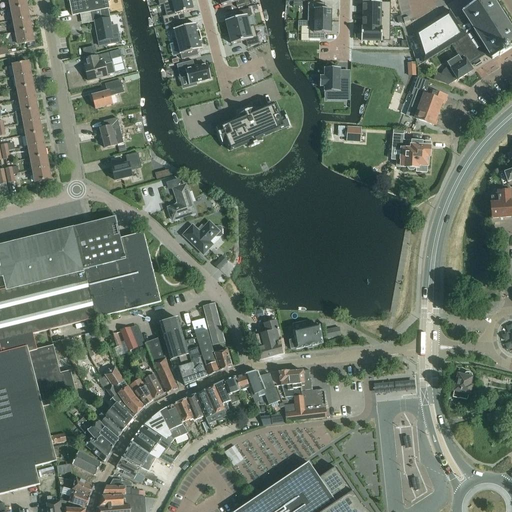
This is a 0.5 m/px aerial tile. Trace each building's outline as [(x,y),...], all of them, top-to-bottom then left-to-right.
[(8,0),(11,11),(27,8),(25,0),(8,0)] [(68,0),(72,16),(91,12),(91,16),(107,13),(106,9),(110,9),(108,2),(110,1),(110,0),(68,0)] [(193,10),(190,0),(179,0),(166,4),(164,4),(167,16),(162,17),(164,25),(182,20),(180,13),(183,12),(193,10)] [(445,13),(431,22),(413,33),(422,61),(423,63),(451,45),(458,56),(461,62),(466,59),(470,66),(473,63),(475,65),(480,62),(479,60),(489,54),(492,59),(499,54),(499,55),(511,46),(511,45),(511,46),(511,45),(511,30),(492,0),(480,0),(462,12),(463,14),(466,17),(457,18),(454,18),(449,10),(445,13)] [(363,2),(363,15),(390,15),(390,2),(381,2),(363,2)] [(307,21),(307,22),(309,22),(309,21),(332,22),(332,10),(325,9),(325,3),(307,3),(307,21)] [(13,21),(29,18),(27,8),(11,11),(13,21)] [(239,18),(225,21),(228,33),(249,27),(246,17),(252,15),(250,9),(238,12),(239,18)] [(108,19),(107,13),(91,16),(93,22),(95,22),(99,41),(100,48),(120,44),(118,33),(112,34),(109,19),(108,19)] [(363,27),(363,28),(390,28),(390,15),(363,15),(363,27)] [(29,18),(13,21),(15,33),(31,30),(29,18)] [(177,42),(200,36),(199,31),(197,32),(195,24),(190,25),(189,21),(172,25),(177,42)] [(309,26),(309,39),(324,39),(324,33),(331,33),(332,22),(309,21),(309,22),(309,26)] [(249,27),(228,33),(231,44),(245,41),(247,47),(259,43),(257,37),(254,26),(249,27)] [(361,28),(361,41),(381,41),(390,41),(390,28),(363,28),(363,27),(361,27),(361,28)] [(31,30),(15,33),(18,45),(34,42),(31,30)] [(202,41),(200,36),(177,42),(181,60),(198,55),(197,51),(202,49),(200,42),(202,41)] [(109,53),(98,56),(98,55),(83,59),(85,65),(84,65),(88,80),(108,75),(115,73),(125,71),(120,50),(109,53)] [(473,71),(470,66),(466,59),(461,62),(458,56),(451,60),(453,63),(449,66),(446,68),(443,71),(441,75),(436,73),(434,80),(439,82),(441,77),(453,81),(455,80),(456,79),(458,81),(473,71)] [(211,79),(208,64),(195,68),(193,61),(177,65),(180,76),(186,75),(189,85),(211,79)] [(15,77),(31,74),(28,62),(12,65),(15,77)] [(320,77),(319,87),(324,87),(324,92),(336,93),(336,99),(348,99),(348,82),(343,82),(343,78),(340,78),(340,71),(340,69),(324,68),(324,77),(320,77)] [(17,88),(33,85),(31,74),(15,77),(17,88)] [(426,89),(428,84),(429,81),(418,77),(417,79),(414,88),(411,95),(414,96),(407,116),(415,119),(432,125),(433,124),(435,124),(437,118),(435,117),(441,103),(443,104),(446,96),(431,90),(430,91),(426,89)] [(110,96),(117,94),(124,93),(120,80),(105,84),(107,91),(92,95),(95,109),(112,104),(110,96)] [(19,99),(35,96),(33,85),(17,88),(19,99)] [(21,111),(37,107),(35,96),(19,99),(21,111)] [(241,119),(220,128),(226,141),(230,151),(247,144),(260,138),(285,128),(280,115),(275,104),(254,113),(253,109),(247,111),(245,113),(239,115),(241,119)] [(23,122),(39,119),(37,107),(21,111),(23,122)] [(115,145),(116,145),(122,143),(116,118),(102,121),(104,128),(99,129),(104,148),(116,146),(115,145)] [(25,134),(41,131),(39,119),(23,122),(25,134)] [(348,127),(347,136),(361,137),(361,129),(361,128),(348,127)] [(28,146),(44,143),(41,131),(25,134),(28,146)] [(426,173),(426,166),(427,156),(429,156),(429,148),(428,148),(428,143),(422,142),(403,141),(403,136),(393,135),(392,149),(391,160),(397,161),(396,167),(400,167),(408,168),(409,170),(412,170),(414,168),(416,168),(416,172),(426,173)] [(30,158),(46,155),(44,143),(28,146),(30,158)] [(128,163),(111,167),(115,181),(131,177),(129,169),(136,167),(135,162),(138,161),(137,154),(126,157),(128,163)] [(32,170),(48,167),(46,155),(30,158),(32,170)] [(48,167),(32,170),(35,183),(51,180),(48,167)] [(169,170),(159,172),(160,178),(170,175),(169,170)] [(178,180),(167,184),(169,188),(171,187),(173,188),(173,189),(175,188),(180,187),(179,184),(178,180)] [(186,185),(184,186),(180,187),(175,188),(173,189),(178,205),(168,208),(172,221),(195,213),(186,185)] [(498,191),(498,196),(490,197),(492,219),(511,217),(511,201),(511,202),(511,190),(498,191)] [(59,373),(57,362),(53,345),(36,349),(33,334),(46,331),(86,321),(88,325),(97,323),(96,319),(160,303),(143,233),(120,239),(114,218),(73,228),(73,230),(0,247),(0,348),(1,353),(0,353),(0,494),(39,484),(35,466),(56,461),(42,406),(77,399),(70,371),(69,371),(60,373),(59,373)] [(209,242),(211,239),(213,237),(220,237),(222,235),(221,228),(220,227),(214,227),(209,223),(199,233),(192,226),(184,235),(203,254),(212,245),(209,242)] [(224,343),(214,304),(203,307),(213,346),(224,343)] [(177,318),(160,323),(171,360),(179,358),(182,366),(190,364),(177,318)] [(280,342),(279,342),(277,331),(279,331),(276,322),(264,325),(266,334),(255,336),(261,359),(283,354),(280,342)] [(197,333),(205,330),(202,323),(194,326),(197,333)] [(136,326),(119,330),(120,332),(127,348),(129,351),(145,344),(137,326),(136,326)] [(296,350),(307,348),(307,350),(313,349),(312,346),(323,344),(319,326),(308,329),(294,332),(293,332),(295,342),(289,343),(291,350),(296,349),(296,350)] [(325,331),(327,339),(341,336),(339,328),(325,331)] [(213,351),(207,331),(195,334),(202,357),(209,375),(219,371),(211,353),(213,351)] [(109,335),(110,338),(116,357),(122,355),(120,348),(122,347),(116,333),(113,334),(109,335)] [(145,343),(153,363),(157,372),(158,372),(167,393),(177,389),(168,368),(166,359),(165,359),(158,339),(145,343)] [(191,363),(190,364),(182,366),(178,367),(185,386),(207,376),(199,354),(195,339),(185,342),(191,363)] [(220,371),(231,367),(226,350),(215,353),(220,371)] [(60,373),(68,371),(66,359),(57,361),(60,373)] [(125,404),(136,415),(144,407),(135,398),(115,368),(105,375),(112,385),(120,396),(125,404)] [(312,391),(311,382),(312,382),(311,368),(302,369),(302,371),(288,373),(288,372),(279,373),(280,383),(281,383),(281,385),(284,398),(294,397),(295,405),(288,406),(284,406),(285,418),(271,420),(272,425),(286,423),(326,419),(324,390),(312,391)] [(148,377),(145,371),(140,373),(154,399),(164,393),(154,374),(148,377)] [(246,375),(253,396),(255,403),(260,401),(257,393),(263,390),(269,405),(279,401),(274,387),(269,374),(259,377),(257,371),(249,374),(246,375)] [(472,386),(470,386),(472,378),(472,377),(472,376),(472,375),(471,374),(470,373),(469,373),(468,372),(467,372),(466,372),(466,373),(465,373),(464,374),(463,375),(463,376),(458,375),(454,392),(453,398),(459,399),(459,398),(467,400),(468,395),(470,395),(472,386)] [(249,398),(253,396),(246,375),(235,378),(240,391),(246,389),(249,398)] [(240,391),(235,378),(224,382),(232,403),(236,402),(233,393),(240,391)] [(146,389),(142,380),(132,387),(136,394),(146,406),(153,400),(146,389)] [(223,382),(214,386),(226,414),(230,413),(229,412),(226,403),(230,401),(223,382)] [(114,401),(120,396),(112,385),(106,390),(113,399),(114,401)] [(217,418),(226,414),(213,387),(204,391),(217,418)] [(204,391),(195,395),(208,422),(217,418),(204,391)] [(136,415),(125,404),(120,396),(114,401),(116,403),(132,419),(136,415)] [(203,416),(194,396),(186,399),(195,420),(203,416)] [(106,416),(122,431),(132,419),(116,403),(114,401),(113,399),(106,404),(111,409),(105,415),(106,416)] [(174,405),(186,428),(190,426),(190,424),(193,422),(193,421),(195,421),(193,417),(186,399),(174,405)] [(177,427),(183,436),(188,434),(185,428),(186,428),(174,405),(166,409),(171,419),(172,419),(174,424),(176,427),(177,427)] [(166,409),(159,412),(169,431),(171,435),(174,439),(175,440),(181,437),(183,436),(177,427),(176,427),(174,424),(172,419),(171,419),(166,409)] [(169,431),(159,412),(143,426),(170,444),(174,439),(171,435),(169,431)] [(498,413),(487,416),(488,422),(499,419),(498,413)] [(105,429),(98,421),(97,420),(94,417),(90,420),(89,419),(86,415),(76,424),(85,434),(87,431),(92,437),(91,438),(108,453),(117,440),(105,429)] [(122,431),(106,416),(101,421),(108,429),(118,437),(122,431)] [(207,421),(202,423),(206,433),(211,431),(207,421)] [(131,442),(149,455),(158,460),(160,456),(166,449),(167,449),(170,444),(143,426),(131,442)] [(65,442),(64,434),(53,436),(55,444),(65,442)] [(91,438),(88,442),(85,446),(104,462),(109,454),(108,453),(91,438)] [(141,468),(149,455),(131,442),(122,458),(141,468)] [(101,463),(78,452),(72,465),(94,476),(101,463)] [(163,462),(168,465),(170,466),(174,461),(161,454),(160,456),(158,460),(163,462)] [(121,459),(116,467),(124,471),(122,474),(133,479),(134,477),(137,472),(144,476),(146,472),(121,459)] [(163,462),(160,468),(169,473),(173,468),(163,462)] [(335,468),(319,479),(308,463),(235,511),(367,511),(364,509),(362,507),(360,504),(335,468)] [(157,478),(146,472),(144,476),(143,478),(154,483),(157,478)] [(72,490),(89,498),(94,486),(76,478),(72,490)] [(102,496),(123,495),(125,495),(125,490),(130,490),(130,488),(131,488),(131,483),(123,481),(121,481),(112,480),(109,486),(107,486),(106,486),(102,496)] [(89,498),(72,490),(59,487),(60,493),(70,496),(68,502),(86,508),(89,498)] [(145,511),(145,498),(134,496),(125,495),(123,495),(102,496),(98,508),(96,511),(145,511)] [(48,511),(61,511),(61,506),(60,502),(47,504),(48,509),(48,511)] [(5,511),(4,503),(0,504),(0,511),(23,511),(23,510),(20,510),(20,511),(5,511)]
